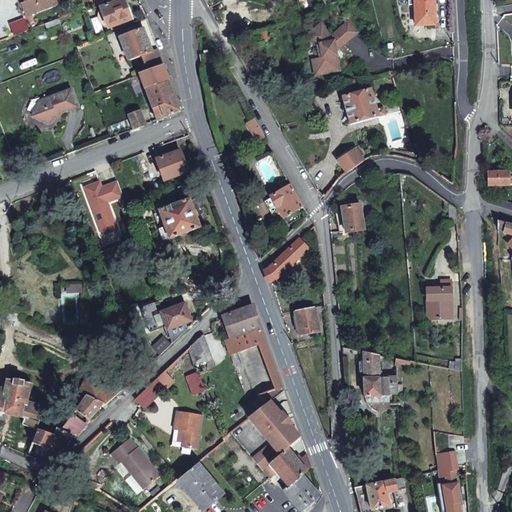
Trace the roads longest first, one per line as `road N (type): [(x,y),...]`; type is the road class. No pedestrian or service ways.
road 1 (residential): [(260,288),(230,300),(60,463),(36,468),(0,450)]
road 2 (residential): [(470,204),(487,511)]
road 3 (unclassified): [(329,475),(339,444),(317,212)]
road 4 (unclassified): [(317,212),(192,0)]
road 5 (residential): [(0,191),(197,116)]
road 6 (unclassified): [(488,0),(492,72),(477,121),(470,204)]
road 7 (secondary): [(329,475),(260,288)]
road 8 (secondary): [(260,288),(197,116)]
road 9 (unclassified): [(317,212),(346,181),(387,163),(409,167),(470,204)]
